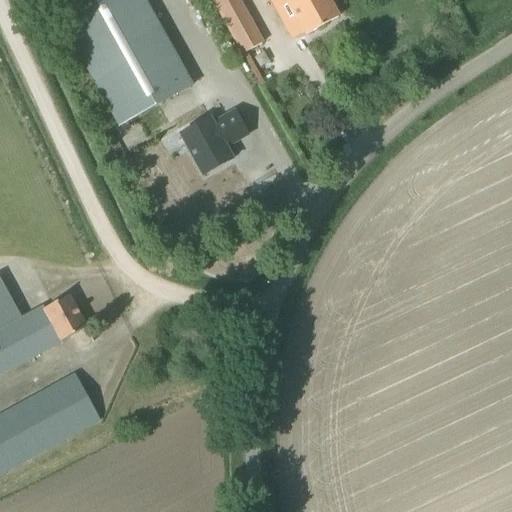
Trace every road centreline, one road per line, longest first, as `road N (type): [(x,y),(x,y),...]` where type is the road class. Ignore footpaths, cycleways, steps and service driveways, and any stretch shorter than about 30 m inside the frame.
road 1 (unclassified): [(249,511),(244,387),(263,311),(323,195),(357,150),(415,97),(511,37)]
road 2 (track): [(263,311),(219,312),(146,297),(0,13)]
